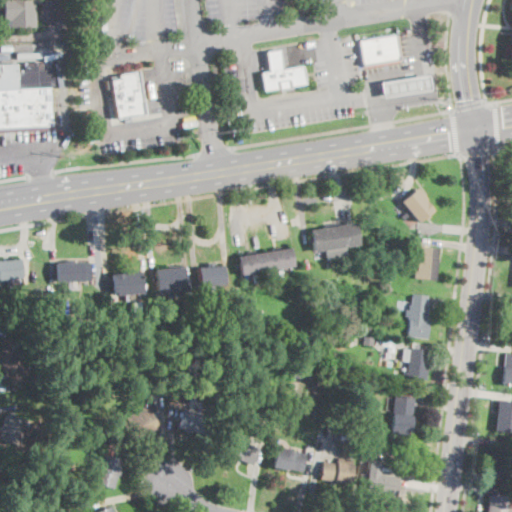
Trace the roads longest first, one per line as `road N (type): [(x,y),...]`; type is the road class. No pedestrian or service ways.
road 1 (primary): [(511,122),(0,205)]
road 2 (tertiary): [(444,511),(478,223),(475,128)]
road 3 (residential): [(475,128),(466,58),(473,0)]
